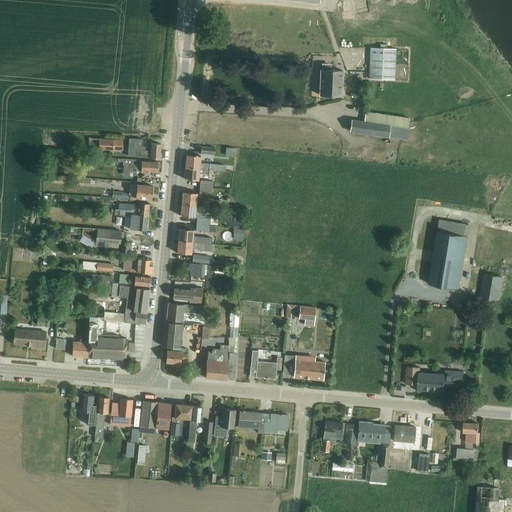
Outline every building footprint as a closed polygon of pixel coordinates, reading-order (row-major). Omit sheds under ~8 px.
[(369,79),(394,80),(396,49),(386,49),(386,46),(380,46),(380,48),(370,48),(369,79)] [(321,70),(320,96),(342,96),(342,75),(342,71),(331,70),(331,67),(329,64),(325,64),(322,67),(322,70),(321,70)] [(409,118),(366,112),(364,122),(351,120),(350,132),(406,140),(409,118)] [(99,139),(89,138),(88,149),(98,149),(122,150),(122,140),(99,139)] [(129,138),(128,156),(136,156),(160,158),(161,144),(151,144),(150,151),(145,150),(146,146),(142,146),(142,139),(129,138)] [(214,155),(215,148),(201,147),(200,154),(214,155)] [(185,167),(212,170),(213,165),(200,164),(200,157),(186,155),(185,167)] [(157,173),(158,162),(136,161),(137,160),(122,159),(122,166),(124,167),(124,168),(135,169),(135,171),(157,173)] [(212,170),(185,167),(184,179),(198,180),(199,173),(212,175),(212,170)] [(151,199),(153,186),(137,185),(136,195),(130,195),(129,199),(135,200),(136,198),(151,199)] [(183,192),(182,204),(196,205),(197,193),(183,192)] [(88,204),(88,196),(80,195),(80,203),(88,204)] [(119,204),(119,210),(138,210),(137,216),(148,217),(149,204),(139,203),(138,206),(135,205),(135,204),(119,204)] [(202,206),(182,204),(181,216),(196,218),(196,224),(208,225),(209,218),(202,218),(203,212),(208,212),(209,207),(202,206)] [(115,209),(115,215),(125,216),(124,226),(130,227),(130,229),(147,230),(148,217),(137,216),(138,210),(119,210),(115,209)] [(246,210),(234,209),(233,216),(243,217),(246,217),(246,210)] [(226,215),(225,225),(242,227),(243,217),(233,216),(226,215)] [(459,288),(469,224),(440,219),(429,283),(459,288)] [(82,228),(82,234),(92,240),(95,243),(94,245),(106,246),(107,241),(120,243),(121,232),(96,229),(82,228)] [(178,241),(211,244),(211,238),(193,236),(193,230),(179,229),(178,241)] [(243,229),(235,229),(235,240),(243,239),(243,229)] [(129,241),(122,240),(120,253),(128,254),(129,241)] [(211,244),(178,241),(177,253),(191,254),(191,249),(197,250),(205,251),(205,244),(211,244)] [(124,258),(123,269),(130,271),(151,273),(152,260),(137,259),(131,259),(129,258),(124,258)] [(83,262),(82,269),(88,269),(97,270),(112,271),(113,265),(88,262),(83,262)] [(204,278),(205,266),(191,264),(190,277),(204,278)] [(209,271),(220,272),(220,264),(209,264),(209,271)] [(97,282),(108,282),(111,283),(112,277),(92,275),(85,274),(84,281),(97,282)] [(120,274),(119,283),(120,284),(128,284),(150,286),(150,277),(128,275),(120,274)] [(503,279),(488,276),(484,298),(499,301),(503,279)] [(108,282),(107,295),(116,296),(117,283),(111,283),(108,282)] [(127,287),(128,284),(120,284),(118,296),(127,297),(125,314),(104,312),(104,317),(104,321),(106,321),(134,324),(134,323),(135,324),(135,323),(145,324),(146,313),(150,289),(127,287)] [(174,288),(173,298),(190,300),(189,302),(201,303),(202,289),(196,288),(196,289),(190,288),(190,290),(174,288)] [(168,303),(166,320),(182,322),(183,312),(186,312),(186,313),(202,314),(203,306),(168,303)] [(314,320),(316,308),(300,306),(299,318),(314,320)] [(230,310),(229,327),(238,327),(239,310),(234,309),(234,310),(230,310)] [(88,340),(87,357),(125,359),(126,346),(126,339),(118,338),(118,336),(100,334),(101,329),(105,329),(106,321),(104,321),(104,317),(89,317),(89,323),(88,340)] [(166,322),(164,347),(173,348),(172,351),(167,351),(165,363),(180,364),(181,361),(186,361),(186,353),(185,353),(186,348),(180,348),(182,323),(166,322)] [(44,349),(46,332),(15,329),(13,344),(32,346),(32,348),(44,349)] [(65,350),(66,340),(56,339),(55,349),(65,350)] [(87,357),(88,340),(79,339),(79,342),(73,341),(72,356),(87,357)] [(206,360),(205,378),(234,381),(237,353),(237,339),(229,339),(229,342),(228,346),(222,345),(220,345),(220,350),(212,349),(212,351),(208,351),(207,360),(206,360)] [(255,377),(275,379),(276,370),(281,370),(282,358),(277,358),(276,363),(257,361),(258,351),(252,351),(250,367),(256,367),(255,377)] [(323,380),(325,362),(315,362),(305,361),(306,357),(301,356),(295,356),(293,377),(323,380)] [(462,381),(463,371),(455,370),(455,374),(419,372),(418,389),(444,391),(444,387),(454,387),(454,381),(462,381)] [(95,426),(97,403),(93,403),(94,396),(82,395),(80,411),(89,412),(87,425),(95,426)] [(98,397),(97,403),(95,426),(94,439),(102,440),(103,433),(104,416),(104,413),(107,414),(109,398),(98,397)] [(111,409),(110,425),(130,426),(132,400),(120,399),(120,403),(112,403),(111,409)] [(142,401),(140,426),(154,428),(156,428),(168,429),(169,418),(171,404),(156,402),(142,401)] [(174,417),(172,417),(172,423),(171,435),(178,435),(187,436),(188,425),(189,425),(191,406),(176,404),(174,417)] [(188,425),(187,436),(186,448),(192,449),(194,442),(196,421),(201,422),(202,407),(191,406),(189,425),(188,425)] [(215,420),(213,435),(224,437),(227,435),(227,428),(233,428),(235,410),(222,409),(221,421),(215,420)] [(264,431),(264,422),(259,422),(260,412),(240,410),(239,426),(258,428),(258,432),(264,432),(264,431)] [(265,422),(264,422),(264,431),(276,432),(276,428),(287,429),(288,414),(271,413),(270,421),(265,421),(265,422)] [(326,420),(321,451),(328,452),(329,441),(335,442),(336,438),(344,439),(344,442),(351,443),(352,440),(353,427),(353,424),(343,422),(332,420),(326,420)] [(351,443),(351,444),(356,445),(357,435),(357,436),(357,441),(359,441),(381,443),(383,443),(384,429),(384,424),(368,423),(368,422),(359,421),(359,428),(353,427),(352,440),(351,443)] [(210,443),(212,422),(205,422),(203,442),(210,443)] [(464,422),(464,432),(466,432),(465,441),(465,442),(473,442),(473,447),(476,448),(477,442),(479,442),(480,432),(478,432),(478,423),(464,422)] [(395,425),(393,449),(419,451),(421,427),(395,425)] [(232,455),(231,456),(235,456),(239,457),(240,444),(233,443),(232,455)] [(367,461),(365,481),(385,483),(386,483),(386,482),(387,470),(387,468),(388,455),(390,443),(389,443),(383,443),(381,443),(379,462),(367,461)] [(453,457),(453,461),(463,462),(463,458),(474,459),(477,459),(478,451),(475,451),(475,449),(473,448),(465,448),(464,448),(456,447),(456,457),(453,457)] [(270,462),(271,454),(262,453),(261,461),(270,462)] [(421,453),(419,472),(428,473),(430,454),(421,453)] [(277,454),(276,464),(285,464),(285,455),(277,454)] [(336,468),(335,474),(347,475),(347,461),(327,460),(327,468),(336,468)] [(494,479),(494,486),(478,485),(475,511),(503,511),(504,498),(499,498),(500,486),(499,486),(499,480),(494,479)]
